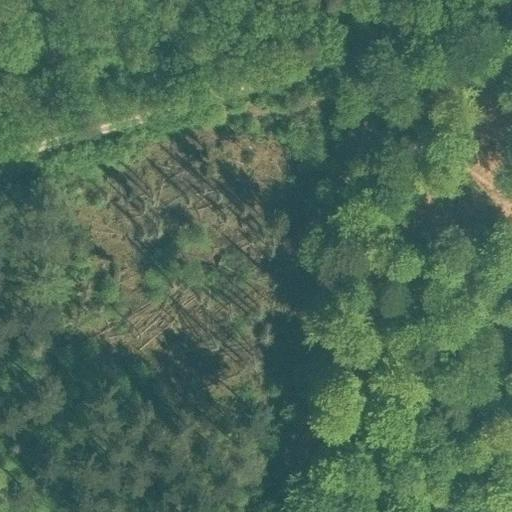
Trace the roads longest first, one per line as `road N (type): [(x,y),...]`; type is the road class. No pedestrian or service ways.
road 1 (track): [(0,148),(367,53)]
road 2 (track): [(367,53),(511,11)]
